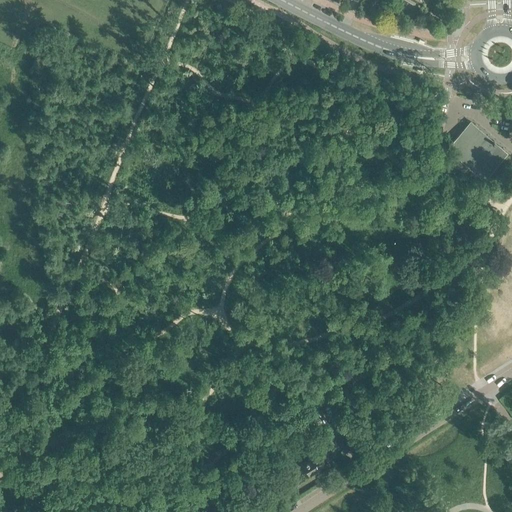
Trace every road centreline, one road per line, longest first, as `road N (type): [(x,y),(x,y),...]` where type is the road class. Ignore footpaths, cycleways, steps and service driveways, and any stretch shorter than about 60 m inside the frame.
road 1 (residential): [(298,511),(485,390)]
road 2 (secondary): [(413,57),(276,0)]
